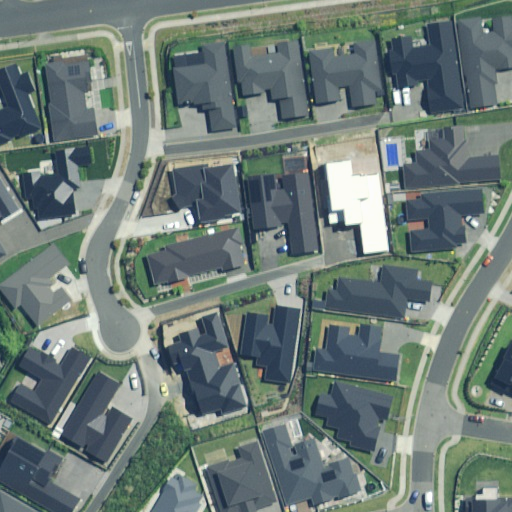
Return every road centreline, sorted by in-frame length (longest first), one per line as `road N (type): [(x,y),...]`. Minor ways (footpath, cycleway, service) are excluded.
road 1 (residential): [(382,119),(137,151)]
road 2 (residential): [(324,260),(149,312),(120,330)]
road 3 (residential): [(90,511),(155,398),(149,359),(120,330)]
road 4 (residential): [(511,237),(455,329),(427,415)]
road 5 (residential): [(120,330),(97,259),(137,151)]
road 6 (residential): [(137,151),(127,3)]
road 7 (tertiary): [(127,3),(6,18)]
